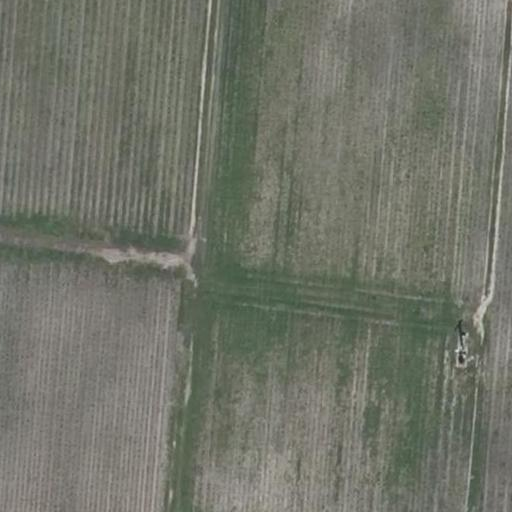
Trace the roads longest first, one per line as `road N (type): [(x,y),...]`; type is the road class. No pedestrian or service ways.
road 1 (track): [(216,0),(178,511)]
road 2 (track): [(511,39),(474,511)]
road 3 (track): [(195,289),(489,322)]
road 4 (track): [(0,239),(196,267)]
